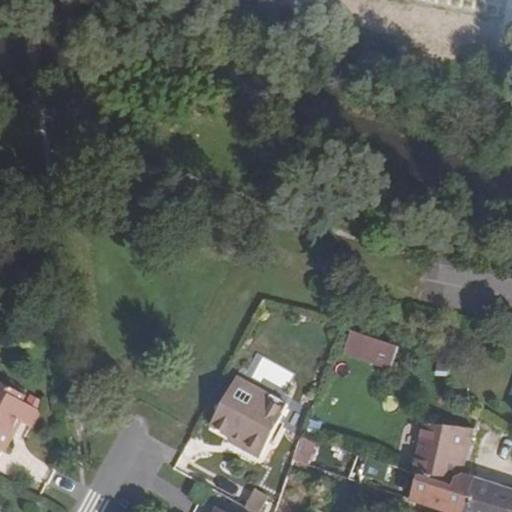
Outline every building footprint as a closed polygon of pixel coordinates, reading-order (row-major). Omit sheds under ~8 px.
[(435,64),(439,47),(407,40),(403,57),(435,64)] [(388,370),(395,350),(351,335),(344,355),(388,370)] [(288,391),(295,372),(261,358),(253,377),(288,391)] [(227,377),(224,383),(257,401),(261,394),(227,377)] [(261,394),(257,401),(224,383),(202,424),(222,435),(224,430),(237,437),(232,446),(251,456),(279,404),(261,394)] [(27,426),(34,409),(17,400),(20,395),(0,384),(0,448),(8,433),(6,432),(12,419),(27,426)] [(511,511),(511,493),(459,476),(472,432),(423,427),(412,475),(425,479),(418,506),(437,511),(511,511)] [(222,435),(219,440),(232,446),(237,437),(224,430),(222,435)] [(303,439),(295,459),(309,465),(317,445),(303,439)] [(339,474),(345,457),(320,449),(315,466),(339,474)] [(256,486),(247,507),(258,511),(264,511),(272,493),(256,486)]
